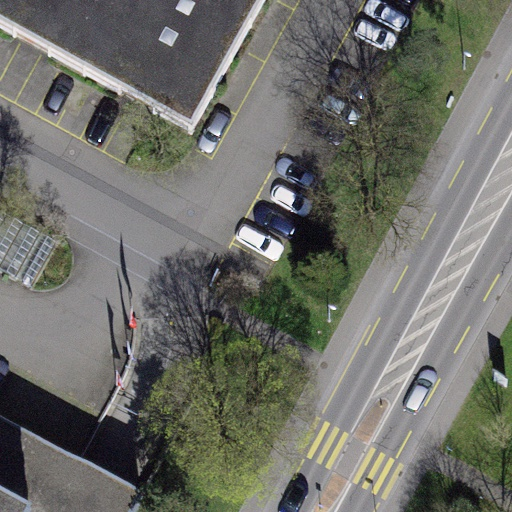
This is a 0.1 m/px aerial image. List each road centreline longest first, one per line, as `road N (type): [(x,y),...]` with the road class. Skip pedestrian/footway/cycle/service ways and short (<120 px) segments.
road 1 (primary): [(511,95),(301,489),(299,511)]
road 2 (primary): [(355,511),(511,231)]
road 3 (unclassified): [(0,130),(181,230)]
